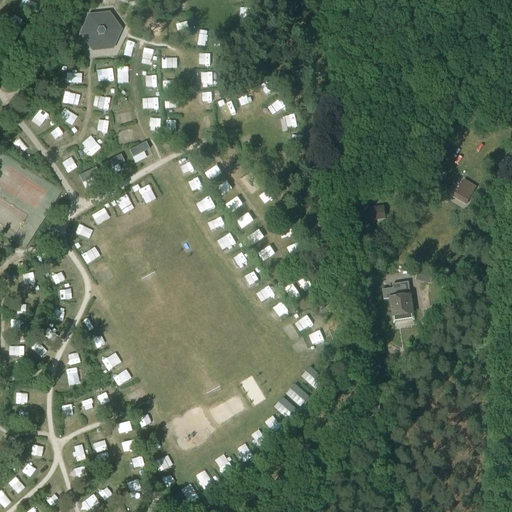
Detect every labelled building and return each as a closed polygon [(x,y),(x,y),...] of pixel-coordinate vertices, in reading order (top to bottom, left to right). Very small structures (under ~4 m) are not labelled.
[(91,52),(113,49),(122,30),(109,12),(87,15),(78,34),(91,52)] [(146,142),(129,151),(132,158),(149,149),(146,142)] [(120,155),(104,164),(107,170),(124,162),(120,155)] [(95,168),(79,176),(82,183),(99,174),(95,168)] [(213,168),(205,174),(210,182),(218,176),(213,168)] [(466,205),(476,187),(464,180),(453,198),(466,205)] [(224,184),(215,189),(221,197),(229,191),(224,184)] [(269,189),(261,195),(267,203),(273,198),(275,197),(273,194),(269,189)] [(234,200),(226,205),(231,213),(239,207),(234,200)] [(384,206),(366,209),(368,222),(386,219),(384,206)] [(278,208),(271,212),(275,220),(282,216),(284,216),(280,207),(278,208)] [(245,216),(237,221),(242,229),(250,223),(245,216)] [(287,226),(280,230),(285,238),(291,235),(293,234),(289,225),(287,226)] [(256,232),(247,238),(253,246),(261,240),(256,232)] [(296,244),(289,247),(294,255),(300,252),(303,251),(298,242),(296,244)] [(266,249),(258,254),(263,262),(272,256),(266,249)] [(307,278),(299,283),(305,291),(312,286),(307,278)] [(413,314),(408,282),(392,285),(393,288),(382,290),(383,300),(390,299),(392,317),(413,314)] [(294,287),(286,292),(292,300),(300,295),(294,287)] [(130,422),(119,425),(122,434),(132,431),(130,422)] [(134,440),(124,443),(126,452),(137,449),(134,440)]
